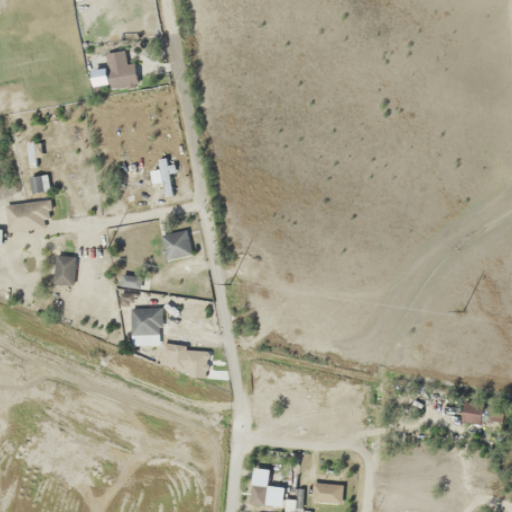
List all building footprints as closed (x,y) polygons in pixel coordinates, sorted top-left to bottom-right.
[(91,69),(94,90),(137,85),(134,62),(127,63),(125,50),(104,52),(106,67),(91,69)] [(158,158),(162,196),(171,195),(168,157),(158,158)] [(29,176),(31,192),(48,190),(47,174),(29,176)] [(4,203),(7,228),(58,222),(55,197),(4,203)] [(164,257),(189,254),(186,230),(161,233),(164,257)] [(137,277),(122,274),(121,284),(136,286),(137,277)] [(160,307),(130,307),(130,344),(160,344),(160,307)] [(205,374),(206,350),(183,349),(182,374),(205,374)] [(483,405),(464,402),(461,420),(481,423),(483,405)] [(311,501),(341,502),(341,484),(311,483),(311,501)] [(271,486),(251,484),(249,503),(269,505),(271,486)]
